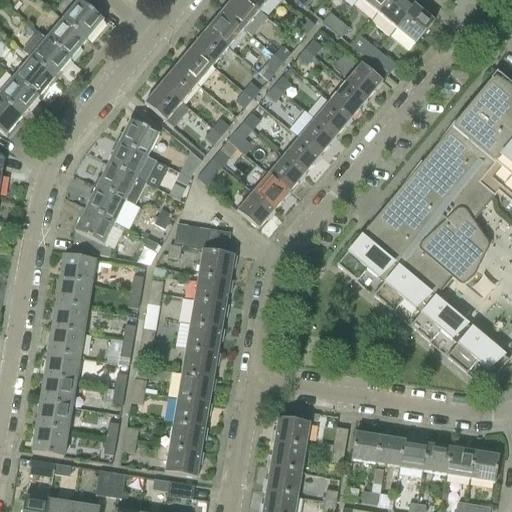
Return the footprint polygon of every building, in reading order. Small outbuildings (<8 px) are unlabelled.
[(61,21),(87,42),(103,24),(93,16),(102,6),(94,0),(74,0),(77,2),(61,21)] [(231,0),(221,13),(242,31),(258,13),(241,0),(231,0)] [(241,0),(258,13),(268,0),(241,0)] [(295,0),(295,1),(304,9),(311,0),(295,0)] [(358,0),(377,15),(389,0),(358,0)] [(391,35),(415,7),(405,0),(389,0),(377,15),(395,29),(391,35)] [(415,7),(391,35),(399,42),(403,37),(414,46),(433,23),(415,7)] [(205,32),(227,50),(242,31),(221,13),(205,32)] [(332,32),(340,22),(330,14),(322,24),(332,32)] [(297,29),(306,36),(313,27),(305,20),(297,29)] [(87,42),(61,21),(45,39),(71,61),(87,42)] [(340,22),(332,32),(340,39),(348,29),(340,22)] [(306,36),(297,29),(289,38),(298,46),(306,36)] [(190,50),(212,68),(227,50),(205,32),(190,50)] [(20,52),(29,59),(54,81),(71,61),(45,39),(45,40),(36,33),(20,52)] [(304,52),(313,59),(321,50),(312,42),(304,52)] [(368,62),(377,52),(368,45),(359,55),(368,62)] [(272,57),(282,65),(290,55),(280,48),(272,57)] [(175,68),(196,86),(212,68),(190,50),(175,68)] [(313,59),(304,52),(297,60),(306,68),(313,59)] [(377,52),(368,62),(386,77),(395,67),(377,52)] [(282,65),(272,57),(264,67),(274,74),(282,65)] [(54,81),(29,59),(13,78),(39,99),(54,81)] [(343,85),(365,103),(381,84),(359,66),(343,85)] [(159,87),(181,105),(196,86),(175,68),(159,87)] [(242,93),(251,101),(267,83),(259,77),(251,86),(249,85),(242,93)] [(39,99),(13,78),(0,93),(0,100),(22,119),(39,99)] [(272,88),(282,95),(289,86),(279,78),(272,88)] [(463,286),(471,279),(473,277),(475,275),(487,250),(488,248),(488,246),(487,245),(487,243),(473,223),(493,198),(477,185),(511,142),(511,90),(510,88),(506,86),(500,82),(493,79),(489,83),(487,82),(458,120),(457,119),(421,164),(420,163),(384,209),(378,216),(357,238),(359,239),(396,270),(434,300),(451,280),(458,285),(459,286),(461,287),(462,286),(463,286)] [(365,103),(343,85),(328,103),(350,122),(365,103)] [(181,105),(159,87),(143,106),(165,124),(181,105)] [(282,95),(272,88),(265,97),(274,105),(282,95)] [(200,112),(210,101),(200,91),(189,102),(200,112)] [(251,101),(242,93),(234,103),(243,111),(251,101)] [(22,119),(0,100),(0,133),(6,138),(22,119)] [(350,122),(328,103),(313,121),(335,140),(350,122)] [(242,124),(251,132),(259,123),(250,115),(242,124)] [(211,130),(221,138),(228,129),(219,121),(211,130)] [(335,140),(313,121),(297,140),(319,158),(335,140)] [(117,144),(147,159),(158,137),(128,122),(117,144)] [(251,132),(242,124),(234,134),(243,141),(251,132)] [(221,138),(211,130),(204,140),(213,148),(221,138)] [(319,158),(297,140),(282,158),(304,176),(319,158)] [(493,198),(493,199),(497,193),(511,205),(511,143),(477,185),(493,198)] [(117,144),(106,166),(136,181),(144,185),(155,163),(147,159),(117,144)] [(212,161),(222,170),(230,160),(220,152),(212,161)] [(178,175),(189,180),(193,173),(201,163),(189,153),(182,168),(178,175)] [(304,176),(282,158),(267,176),(289,195),(304,176)] [(222,170),(212,161),(195,181),(205,190),(222,170)] [(136,181),(106,166),(95,188),(125,203),(133,207),(144,185),(136,181)] [(189,180),(178,175),(175,182),(186,188),(189,180)] [(289,195),(267,176),(251,194),(273,213),(289,195)] [(125,203),(95,188),(84,210),(114,225),(125,203)] [(273,213),(251,194),(235,213),(257,232),(273,213)] [(114,225),(84,210),(73,232),(70,251),(109,258),(110,249),(104,246),(114,225)] [(156,219),(167,225),(171,217),(160,212),(156,219)] [(167,225),(156,219),(153,226),(164,232),(167,225)] [(183,249),(187,228),(176,226),(173,247),(183,249)] [(183,249),(194,250),(197,230),(187,228),(183,249)] [(194,250),(205,252),(206,242),(208,232),(197,230),(194,250)] [(208,232),(206,242),(227,246),(229,235),(208,232)] [(359,239),(358,239),(336,267),(354,282),(364,270),(383,285),(396,270),(359,239)] [(153,254),(157,246),(146,241),(142,248),(153,254)] [(227,246),(206,242),(205,252),(226,256),(227,246)] [(180,249),(173,248),(168,247),(167,260),(179,262),(180,249)] [(200,252),(196,278),(229,283),(233,258),(200,252)] [(60,283),(91,288),(95,263),(64,258),(60,283)] [(151,278),(162,280),(164,272),(152,270),(151,278)] [(383,285),(372,298),(391,313),(401,301),(419,316),(420,316),(434,300),(396,270),(383,285)] [(229,283),(196,278),(192,302),(225,308),(229,283)] [(131,295),(140,296),(143,281),(133,279),(131,295)] [(56,307),(87,312),(91,288),(60,283),(56,307)] [(148,295),(160,297),(162,285),(150,283),(148,295)] [(140,296),(131,295),(128,310),(137,311),(140,296)] [(160,297),(148,295),(146,306),(158,308),(160,297)] [(440,332),(456,346),(457,346),(470,330),(434,300),(420,316),(419,316),(409,328),(429,345),(440,332)] [(225,308),(192,302),(188,327),(221,332),(225,308)] [(52,332),(83,337),(87,312),(56,307),(52,332)] [(221,332),(188,327),(183,351),(216,357),(221,332)] [(122,343),(132,345),(135,329),(125,328),(122,343)] [(457,346),(456,346),(446,359),(466,375),(476,363),(493,377),(492,379),(492,380),(508,362),(470,330),(457,346)] [(48,356),(79,361),(83,337),(52,332),(48,356)] [(139,344),(151,346),(153,334),(142,332),(139,344)] [(132,345),(122,343),(119,359),(129,361),(132,345)] [(151,346),(139,344),(138,355),(149,357),(151,346)] [(216,357),(183,351),(179,376),(212,382),(216,357)] [(44,381),(75,386),(79,361),(48,356),(44,381)] [(114,392),(123,393),(126,378),(127,369),(115,367),(114,377),(116,377),(114,392)] [(171,375),(135,369),(134,378),(170,385),(171,375)] [(212,382),(179,376),(175,401),(208,406),(212,382)] [(40,405),(71,410),(75,386),(44,381),(40,405)] [(132,393),(143,395),(160,397),(161,392),(144,389),(145,383),(134,381),(132,393)] [(104,390),(102,402),(112,404),(114,392),(104,390)] [(123,393),(114,392),(112,404),(111,408),(121,409),(123,393)] [(143,395),(132,393),(130,405),(141,407),(143,395)] [(208,406),(175,401),(171,425),(204,431),(208,406)] [(36,429),(67,434),(71,410),(40,405),(36,429)] [(272,445),(304,451),(308,426),(276,420),(272,445)] [(105,440),(115,442),(117,427),(108,425),(105,440)] [(204,431),(171,425),(167,450),(200,455),(204,431)] [(67,434),(36,429),(32,454),(63,459),(67,434)] [(329,455),(342,457),(346,431),(333,429),(329,455)] [(123,442),(135,444),(137,433),(125,431),(123,442)] [(374,468),(379,438),(355,434),(350,464),(374,468)] [(398,471),(403,442),(379,438),(374,468),(398,471)] [(115,442),(105,440),(103,456),(112,458),(115,442)] [(135,444),(123,442),(121,454),(133,456),(135,444)] [(422,475),(426,445),(403,442),(398,471),(422,475)] [(304,451),(272,445),(268,470),(300,475),(304,451)] [(445,479),(449,449),(426,445),(422,475),(445,479)] [(449,449),(445,479),(469,482),(474,453),(449,449)] [(200,455),(167,450),(162,475),(195,481),(200,455)] [(474,453),(469,482),(493,486),(498,457),(474,453)] [(342,457),(329,455),(328,467),(340,468),(342,457)] [(54,478),(56,468),(31,464),(29,478),(53,482),(54,480),(54,478)] [(54,478),(54,480),(54,478),(69,480),(70,471),(56,468),(54,478)] [(300,475),(268,470),(264,494),(296,500),(300,475)] [(374,470),(371,486),(380,487),(382,472),(374,470)] [(109,502),(113,477),(99,475),(95,500),(109,502)] [(113,477),(109,502),(122,504),(125,479),(113,477)] [(168,497),(170,486),(154,484),(152,494),(168,497)] [(170,486),(168,497),(169,497),(168,500),(193,504),(195,490),(170,486)] [(322,504),(334,506),(336,494),(324,492),(322,504)] [(293,511),(296,500),(264,494),(260,511),(293,511)] [(368,507),(370,495),(362,494),(360,506),(368,507)] [(370,495),(368,507),(376,508),(378,496),(370,495)] [(48,511),(50,505),(25,502),(23,511),(48,511)]
